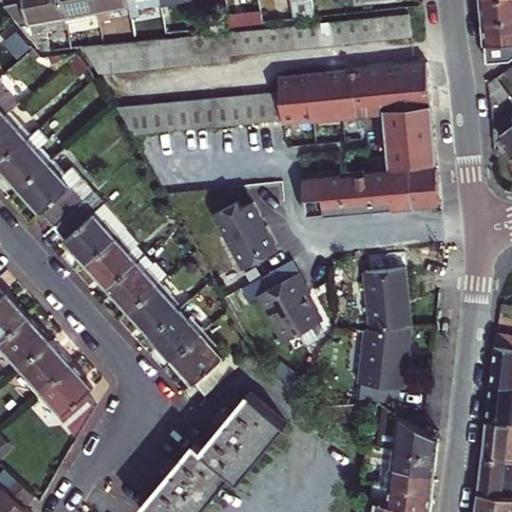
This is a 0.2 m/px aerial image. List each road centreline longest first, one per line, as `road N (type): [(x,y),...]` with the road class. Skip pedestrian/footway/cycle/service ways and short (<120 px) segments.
road 1 (residential): [(77,492),(140,387),(0,227)]
road 2 (tertiary): [(450,511),(477,239)]
road 3 (residential): [(477,239),(455,0)]
